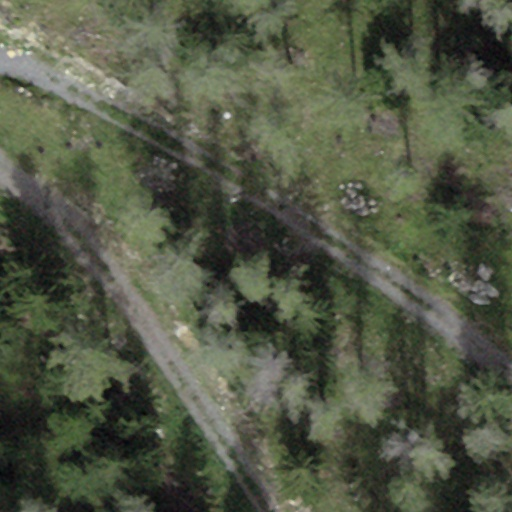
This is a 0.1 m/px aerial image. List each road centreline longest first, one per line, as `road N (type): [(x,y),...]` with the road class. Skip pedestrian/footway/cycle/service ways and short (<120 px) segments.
road 1 (track): [(0,57),(247,180),(511,369)]
road 2 (track): [(273,511),(244,451),(69,218),(0,163)]
